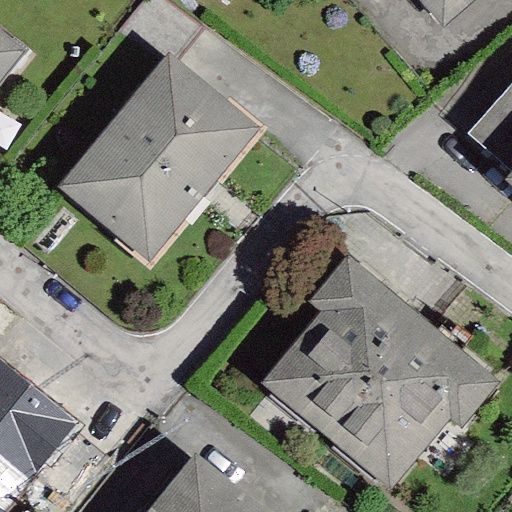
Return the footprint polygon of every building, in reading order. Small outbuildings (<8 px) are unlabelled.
[(170,68),(202,31),(160,0),(142,0),(119,28),(170,68)] [(426,0),(438,13),(452,0),(426,0)] [(0,67),(12,52),(0,42),(0,67)] [(143,249),(243,129),(170,68),(70,187),(143,249)] [(511,174),(511,82),(466,134),(511,174)] [(455,411),(478,384),(345,270),(319,300),(331,310),(271,380),(384,476),(446,404),(455,411)] [(0,488),(5,482),(56,421),(0,375),(0,488)] [(41,511),(77,511),(114,469),(56,421),(5,482),(41,511)] [(249,511),(193,467),(157,511),(249,511)]
